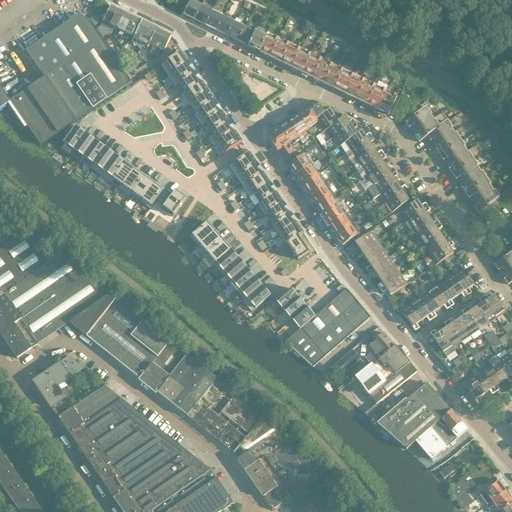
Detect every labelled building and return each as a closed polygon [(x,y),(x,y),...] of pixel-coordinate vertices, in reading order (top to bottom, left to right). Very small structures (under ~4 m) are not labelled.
[(194,21),(201,7),(190,2),(183,15),(194,21)] [(108,30),(117,10),(111,7),(107,15),(104,16),(103,19),(103,21),(101,27),(97,30),(103,38),(106,34),(108,30)] [(205,26),(211,12),(201,7),(194,21),(205,26)] [(118,29),(125,14),(117,10),(108,30),(106,34),(111,36),(112,32),(115,28),(118,29)] [(215,31),(222,17),(211,12),(205,26),(215,31)] [(90,20),(94,26),(98,23),(97,14),(90,20)] [(122,37),(132,17),(125,14),(118,29),(121,31),(119,35),(115,39),(119,44),(122,37)] [(11,102),(41,146),(131,84),(88,20),(78,15),(26,51),(45,78),(11,102)] [(134,37),(142,22),(132,17),(122,37),(119,44),(123,48),(126,45),(130,41),(127,39),(129,35),(134,37)] [(226,36),(233,22),(222,17),(215,31),(226,36)] [(157,29),(142,22),(134,37),(133,40),(148,47),(149,44),(157,29)] [(237,42),(244,28),(233,22),(226,36),(237,42)] [(296,42),(303,28),(300,26),(292,40),(296,42)] [(248,47),(255,33),(244,28),(237,42),(248,47)] [(164,33),(157,29),(149,44),(153,46),(150,53),(153,54),(164,33)] [(259,52),(266,36),(256,31),(255,33),(248,47),(259,52)] [(171,36),(164,33),(153,54),(157,56),(160,50),(164,51),(171,36)] [(269,57),(278,39),(268,34),(266,36),(259,52),(269,57)] [(281,63),(290,44),(278,39),(269,57),(281,63)] [(291,68),(300,50),(290,44),(281,63),(291,68)] [(140,48),(135,58),(141,61),(144,56),(146,51),(140,48)] [(302,73),(311,55),(300,50),(291,68),(302,73)] [(182,52),(161,66),(168,76),(189,62),(182,52)] [(313,79),(322,60),(311,55),(302,73),(313,79)] [(323,84),(333,65),(322,60),(313,79),(323,84)] [(349,60),(345,68),(349,70),(350,67),(351,68),(354,63),(349,60)] [(189,62),(168,76),(174,86),(175,87),(179,84),(178,83),(195,72),(189,62)] [(335,89),(344,71),(333,65),(323,84),(335,89)] [(345,94),(354,76),(344,71),(335,89),(345,94)] [(195,72),(178,83),(179,84),(185,93),(202,82),(195,72)] [(356,100),(365,81),(354,76),(345,94),(356,100)] [(367,105),(376,87),(365,81),(356,100),(367,105)] [(185,93),(181,96),(188,106),(190,105),(209,92),(202,82),(185,93)] [(0,109),(11,102),(0,86),(0,109)] [(377,110),(386,92),(376,87),(367,105),(377,110)] [(209,92),(190,105),(196,114),(197,115),(215,102),(209,92)] [(388,115),(396,98),(397,97),(386,92),(377,110),(388,115)] [(196,114),(194,116),(195,116),(201,126),(202,126),(205,124),(205,123),(222,112),(215,102),(197,115),(196,114)] [(311,114),(321,108),(317,103),(307,109),(311,114)] [(405,123),(409,120),(423,111),(419,106),(402,118),(405,123)] [(316,118),(324,113),(321,108),(311,114),(315,120),(317,119),(316,118)] [(315,120),(311,114),(307,109),(307,110),(298,116),(307,129),(317,123),(315,120)] [(328,128),(342,118),(339,113),(335,116),(330,109),(324,113),(316,118),(317,119),(325,131),(328,129),(328,128)] [(416,130),(433,119),(426,109),(423,111),(409,120),(413,126),(416,130)] [(222,112),(205,123),(205,124),(212,133),(229,122),(222,112)] [(308,131),(307,129),(298,116),(295,118),(293,118),(291,119),(291,121),(288,123),(300,141),(302,143),(307,140),(306,139),(311,136),(308,131)] [(334,137),(351,126),(355,123),(352,120),(348,122),(345,117),(342,118),(328,128),(328,129),(334,137)] [(426,136),(430,134),(439,128),(433,119),(416,130),(419,134),(422,140),(427,137),(426,136)] [(229,122),(212,133),(218,143),(219,143),(235,132),(229,122)] [(437,144),(454,132),(447,122),(439,128),(430,134),(434,140),(437,144)] [(300,141),(288,123),(285,125),(283,124),(281,126),(281,127),(278,129),(293,151),(299,147),(297,143),(300,141)] [(345,142),(356,134),(353,130),(357,127),(355,123),(351,126),(334,137),(340,146),(345,143),(345,142)] [(72,125),(62,131),(69,136),(75,127),(72,125)] [(69,136),(63,144),(73,151),(85,134),(75,127),(69,136)] [(293,151),(278,129),(276,131),(275,130),(269,134),(270,135),(270,137),(268,138),(288,167),(289,166),(304,156),(307,154),(304,150),(296,155),(293,151)] [(351,151),(367,140),(372,137),(369,134),(365,136),(361,131),(356,134),(345,142),(345,143),(351,151)] [(218,143),(216,144),(217,145),(224,155),(243,142),(235,132),(219,143),(218,143)] [(443,153),(460,142),(454,132),(437,144),(440,148),(443,153)] [(85,134),(73,151),(83,158),(95,142),(94,141),(92,139),(85,134)] [(373,149),(370,144),(374,141),(372,137),(367,140),(351,151),(357,160),(373,149)] [(83,158),(80,162),(90,169),(105,149),(98,144),(96,142),(95,142),(83,158)] [(450,163),(467,151),(460,142),(443,153),(447,159),(450,163)] [(316,144),(306,150),(309,153),(318,147),(316,144)] [(105,149),(90,169),(100,176),(115,156),(113,155),(111,153),(105,149)] [(362,169),(379,157),(383,155),(381,151),(377,154),(373,149),(357,160),(362,169)] [(318,161),(324,157),(326,156),(323,151),(315,156),(318,161)] [(456,172),(473,161),(467,151),(450,163),(452,167),(456,172)] [(250,153),(229,167),(236,177),(256,163),(250,153)] [(385,166),(382,161),(386,158),(383,155),(379,157),(362,169),(368,177),(385,166)] [(115,156),(100,176),(110,183),(124,163),(118,158),(116,156),(115,156)] [(296,176),(313,164),(310,159),(307,161),(304,156),(289,166),(291,169),(291,170),(292,173),(293,173),(296,176)] [(317,176),(314,171),(317,170),(316,169),(321,166),(318,161),(313,164),(296,176),(298,179),(297,180),(299,183),(301,184),(302,186),(317,176)] [(462,182),(479,170),(473,161),(456,172),(460,178),(462,182)] [(124,163),(110,183),(120,190),(134,170),(133,169),(130,167),(124,163)] [(256,163),(236,177),(242,187),(263,173),(256,163)] [(374,186),(391,175),(395,172),(393,169),(388,171),(385,166),(368,177),(374,186)] [(134,170),(120,190),(129,197),(131,195),(130,195),(144,177),(137,172),(135,170),(134,170)] [(469,191),(486,179),(479,170),(462,182),(465,186),(469,191)] [(397,184),(393,178),(397,176),(395,172),(391,175),(374,186),(380,195),(397,184)] [(263,173),(242,187),(249,197),(249,198),(253,195),(270,183),(263,173)] [(309,196),(326,184),(320,174),(317,176),(302,186),(304,189),(304,190),(306,193),(307,193),(309,196)] [(144,177),(130,195),(131,195),(140,202),(153,184),(152,183),(150,181),(144,177)] [(475,201),(492,189),(486,179),(469,191),(473,197),(475,201)] [(270,183),(253,195),(260,204),(277,193),(270,183)] [(153,184),(140,202),(150,209),(157,201),(163,192),(164,191),(157,186),(155,185),(153,184)] [(316,206),(333,194),(326,184),(309,196),(311,199),(311,200),(312,203),(314,202),(316,206)] [(386,203),(403,192),(407,190),(404,186),(400,189),(397,184),(380,195),(386,203)] [(347,189),(342,193),(343,195),(346,199),(351,196),(347,189)] [(496,202),(499,199),(492,189),(475,201),(478,205),(482,211),(496,202)] [(409,201),(405,196),(409,193),(407,190),(403,192),(386,203),(392,213),(409,201)] [(163,192),(157,201),(164,206),(162,210),(163,209),(173,215),(172,217),(185,199),(175,192),(171,197),(168,195),(163,192)] [(260,204),(258,206),(265,216),(267,215),(267,214),(283,203),(277,193),(260,204)] [(341,203),(346,199),(343,195),(338,199),(338,198),(336,199),(333,194),(316,206),(318,209),(317,210),(319,213),(320,212),(322,215),(341,203)] [(407,221),(423,210),(428,207),(425,204),(421,206),(417,201),(401,212),(407,221)] [(482,218),(499,207),(496,202),(482,211),(478,213),(482,218)] [(283,203),(267,214),(267,215),(273,224),(290,213),(283,203)] [(344,216),(341,210),(344,208),(341,203),(322,215),(325,219),(324,220),(326,223),(327,222),(329,226),(344,216)] [(429,219),(426,214),(430,211),(428,207),(423,210),(407,221),(413,230),(429,219)] [(4,210),(0,212),(0,249),(29,229),(4,210)] [(273,224),(271,225),(271,226),(278,236),(297,223),(290,213),(273,224)] [(336,235),(354,223),(351,218),(347,221),(344,216),(329,226),(331,229),(331,230),(332,232),(334,232),(336,235)] [(419,239),(435,227),(439,225),(437,221),(433,224),(429,219),(413,230),(419,239)] [(207,223),(190,238),(198,247),(215,232),(207,223)] [(297,223),(278,236),(285,246),(287,245),(298,238),(304,233),(297,223)] [(358,236),(354,230),(358,228),(354,223),(336,235),(338,239),(337,240),(339,243),(341,242),(343,246),(358,236)] [(441,236),(438,231),(442,228),(439,225),(435,227),(419,239),(425,247),(441,236)] [(0,298),(62,256),(29,229),(0,249),(0,298)] [(215,232),(198,247),(206,256),(223,242),(215,232)] [(356,255),(377,241),(371,232),(355,243),(358,249),(354,252),(356,255)] [(430,256),(447,245),(451,242),(449,238),(444,241),(441,236),(425,247),(430,256)] [(298,238),(287,245),(298,261),(308,253),(298,238)] [(366,261),(383,250),(377,241),(356,255),(359,259),(363,256),(366,261)] [(206,256),(204,258),(212,267),(214,266),(214,265),(231,251),(223,242),(206,256)] [(453,254),(449,248),(453,245),(451,242),(447,245),(430,256),(437,265),(453,254)] [(494,265),(498,263),(511,254),(508,249),(491,261),(494,265)] [(368,272),(389,258),(383,250),(366,261),(370,266),(366,269),(368,272)] [(231,251),(214,265),(214,266),(221,274),(239,260),(231,251)] [(505,273),(511,267),(511,253),(511,254),(498,263),(502,269),(505,273)] [(62,256),(0,298),(0,334),(17,359),(69,323),(110,294),(62,256)] [(378,278),(395,267),(389,258),(368,272),(371,276),(375,273),(378,278)] [(239,260),(221,274),(229,284),(230,284),(231,282),(247,269),(239,260)] [(380,290),(401,276),(395,267),(378,278),(382,283),(377,286),(380,290)] [(247,269),(231,282),(239,291),(254,278),(247,269)] [(474,286),(463,269),(454,275),(468,296),(471,293),(468,289),(474,286)] [(468,296),(454,275),(445,281),(456,298),(461,294),(464,298),(468,296)] [(390,296),(407,285),(401,276),(380,290),(382,293),(387,291),(390,296)] [(239,291),(237,292),(237,293),(245,301),(245,302),(262,287),(254,278),(239,291)] [(456,298),(445,281),(436,287),(450,308),(454,305),(451,301),(456,298)] [(245,301),(243,303),(252,313),(269,298),(270,296),(262,287),(245,302),(245,301)] [(450,308),(436,287),(427,293),(438,309),(444,306),(447,310),(450,308)] [(291,289),(275,302),(284,312),(299,299),(291,289)] [(347,290),(301,329),(312,341),(325,357),(371,318),(357,302),(347,290)] [(438,309),(427,293),(419,299),(433,319),(436,317),(433,313),(438,309)] [(69,323),(86,337),(104,314),(116,299),(110,294),(69,323)] [(505,312),(494,296),(489,300),(486,295),(482,298),(485,302),(496,319),(505,312)] [(496,319),(485,302),(482,298),(479,300),(482,304),(476,308),(487,325),(496,319)] [(158,357),(170,341),(116,299),(104,314),(120,327),(124,323),(134,331),(131,336),(158,357)] [(299,299),(284,312),(291,321),(307,308),(299,299)] [(433,319),(419,299),(410,305),(421,321),(426,318),(429,322),(433,319)] [(421,321),(410,305),(401,311),(415,332),(419,329),(416,325),(421,321)] [(487,325),(476,308),(471,311),(468,307),(464,310),(467,314),(478,331),(487,325)] [(307,308),(291,321),(300,330),(315,317),(307,308)] [(478,331),(467,314),(464,310),(461,312),(464,316),(459,320),(470,336),(478,331)] [(158,357),(131,336),(134,331),(124,323),(120,327),(104,314),(86,337),(157,393),(187,355),(170,341),(158,357)] [(470,336),(459,320),(454,323),(451,319),(447,321),(450,326),(461,342),(470,336)] [(461,342),(450,326),(447,321),(444,324),(447,328),(441,331),(453,348),(461,342)] [(508,325),(503,329),(506,334),(509,331),(511,330),(508,325)] [(312,341),(301,329),(285,343),(313,368),(325,357),(312,341)] [(455,351),(453,348),(441,331),(436,335),(434,331),(430,333),(446,358),(455,351)] [(383,333),(367,347),(378,360),(395,347),(383,333)] [(479,346),(469,350),(472,355),(481,351),(479,346)] [(378,360),(355,378),(376,405),(379,403),(417,372),(395,347),(378,360)] [(352,350),(330,369),(338,379),(360,360),(352,350)] [(511,361),(507,354),(499,360),(511,380),(511,361)] [(187,355),(157,393),(173,405),(202,368),(203,367),(187,355)] [(83,370),(68,358),(59,364),(70,379),(83,370)] [(511,380),(499,360),(490,366),(501,383),(507,379),(509,383),(511,381),(511,380)] [(33,382),(52,409),(66,399),(59,388),(70,379),(59,364),(33,382)] [(490,366),(482,372),(496,393),(499,390),(496,386),(501,383),(490,366)] [(202,368),(173,405),(187,417),(217,379),(202,368)] [(496,393),(482,372),(473,378),(484,394),(489,391),(492,395),(496,393)] [(467,388),(475,400),(478,405),(482,402),(479,398),(484,394),(473,378),(464,384),(467,388)] [(217,379),(187,417),(234,454),(263,416),(217,379)] [(427,384),(407,401),(405,399),(376,424),(406,450),(420,437),(451,412),(427,384)] [(104,386),(58,419),(69,434),(121,399),(104,386)] [(121,399),(69,434),(122,511),(149,511),(210,471),(210,470),(180,447),(121,400),(121,399)] [(376,405),(366,413),(370,418),(383,408),(379,403),(376,405)] [(451,412),(406,450),(425,466),(450,444),(451,445),(455,442),(454,441),(467,430),(451,412)] [(263,416),(234,454),(238,459),(237,460),(244,471),(290,439),(289,438),(263,416)] [(290,439),(244,471),(262,497),(272,511),(285,501),(325,474),(290,439)] [(39,511),(0,444),(0,482),(17,511),(39,511)] [(210,471),(149,511),(220,511),(233,503),(210,471)] [(457,503),(461,508),(472,500),(464,490),(468,486),(462,478),(455,484),(452,491),(456,496),(454,497),(458,502),(457,503)] [(499,481),(480,496),(487,505),(492,502),(506,491),(499,481)] [(511,499),(506,491),(492,502),(499,511),(511,501),(511,499)] [(499,511),(511,511),(511,501),(499,511)]
